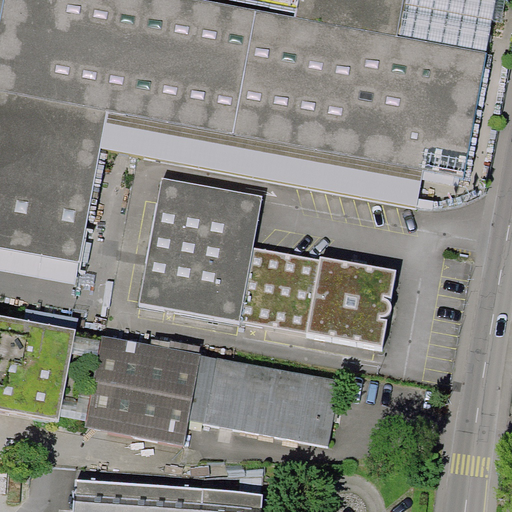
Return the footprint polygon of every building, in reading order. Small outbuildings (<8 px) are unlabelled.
[(511,56),(511,0),(278,0),(276,17),(185,0),(9,0),(0,54),(0,274),(79,289),(104,147),(484,215),(511,56)] [(185,0),(276,17),(278,0),(185,0)] [(382,350),(394,277),(253,252),(262,201),(161,183),(140,308),(382,350)] [(0,322),(0,414),(60,425),(61,421),(64,405),(72,359),(75,341),(79,321),(25,311),(23,326),(0,322)] [(202,357),(104,340),(102,346),(75,341),(72,359),(99,363),(93,400),(81,398),(79,408),(64,405),(61,421),(88,426),(87,432),(185,449),(190,423),(202,359),(202,357)] [(202,359),(190,423),(329,448),(341,384),(202,359)] [(258,511),(260,497),(74,484),(72,511),(258,511)]
